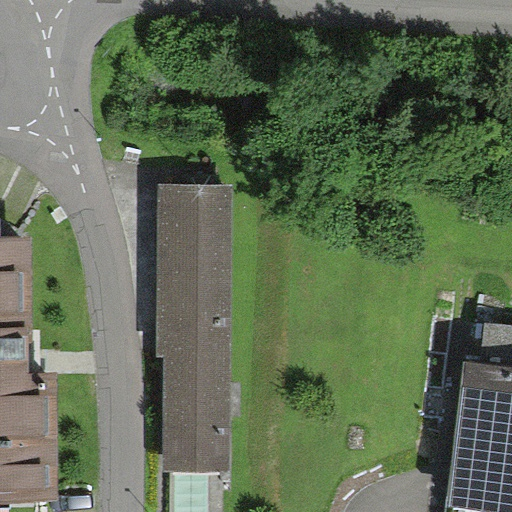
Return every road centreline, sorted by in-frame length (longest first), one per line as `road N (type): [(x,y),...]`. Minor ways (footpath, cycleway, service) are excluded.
road 1 (residential): [(62,138),(109,273),(121,361),(121,511)]
road 2 (residential): [(287,0),(511,13)]
road 3 (residential): [(62,138),(39,0)]
